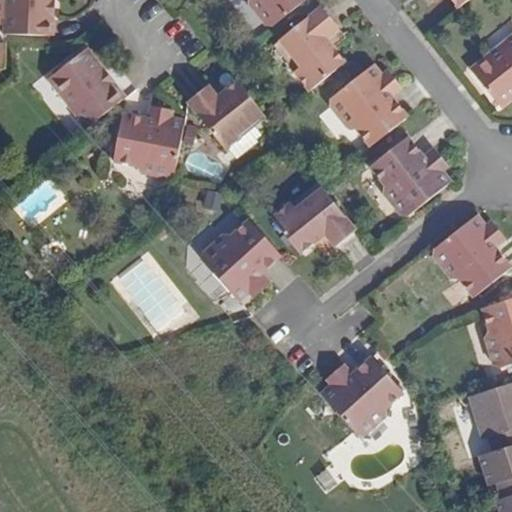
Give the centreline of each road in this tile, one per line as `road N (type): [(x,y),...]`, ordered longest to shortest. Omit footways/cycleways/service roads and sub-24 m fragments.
road 1 (residential): [(504,162),(305,331)]
road 2 (residential): [(372,0),(504,162)]
